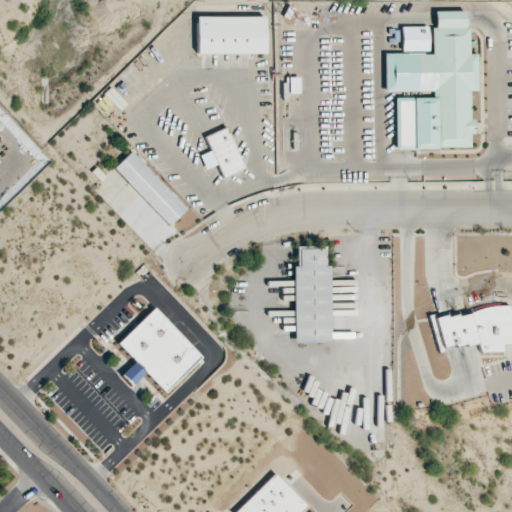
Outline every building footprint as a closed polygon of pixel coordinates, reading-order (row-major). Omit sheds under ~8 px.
[(394,148),(469,147),(469,134),(471,134),(471,90),(477,90),(476,53),(467,54),(467,11),(434,11),(434,26),(431,26),(431,53),(383,54),(383,91),(431,91),(431,97),(394,97),(394,148)] [(265,53),(265,15),(195,15),(195,53),(265,53)] [(427,26),(400,26),(400,51),(427,51),(427,26)] [(199,155),(204,169),(216,165),(221,177),(243,169),(226,127),(203,136),(209,151),(199,155)] [(112,168),(168,226),(186,208),(130,150),(112,168)] [(293,342),(328,342),(328,246),(293,246),(293,342)] [(115,342),(133,361),(120,374),(130,386),(144,373),(163,393),(201,358),(154,307),(115,342)] [(436,348),(477,344),(478,353),(503,350),(502,345),(511,344),(511,307),(433,315),(436,348)] [(300,511),(306,507),(275,473),(231,511),(300,511)]
